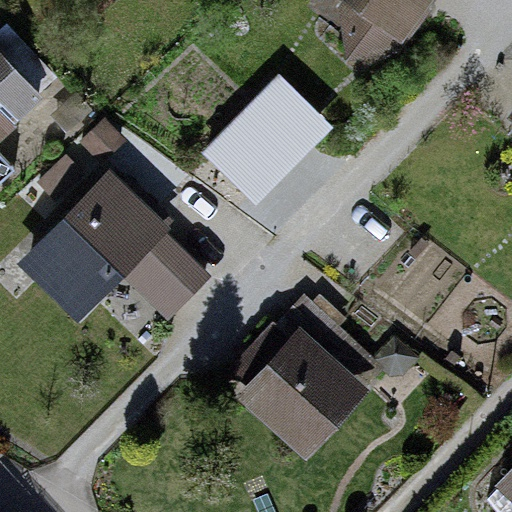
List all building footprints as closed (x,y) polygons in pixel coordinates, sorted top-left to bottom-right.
[(436,0),(344,0),(352,60),(410,43),(436,0)] [(0,143),(48,99),(0,47),(0,143)] [(276,76),(226,130),(264,164),(314,111),(276,76)] [(216,269),(110,170),(19,267),(81,325),(125,279),(168,320),(216,269)] [(347,335),(305,295),(289,312),(330,352),(347,335)] [(344,395),(274,325),(228,371),(298,441),(344,395)] [(511,474),(502,485),(511,494),(511,474)]
